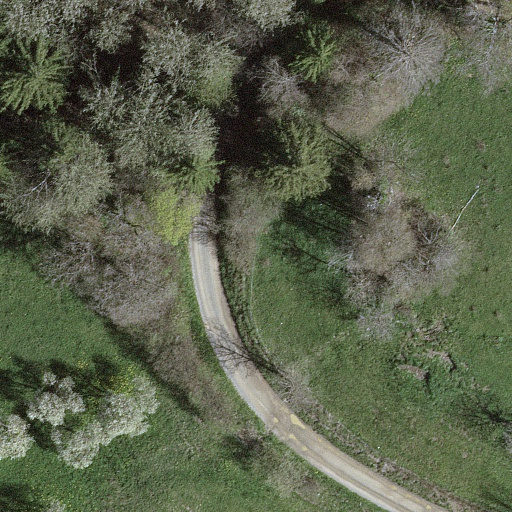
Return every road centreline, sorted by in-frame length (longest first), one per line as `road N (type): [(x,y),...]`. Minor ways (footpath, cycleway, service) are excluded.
road 1 (track): [(457,511),(237,404),(197,146)]
road 2 (track): [(255,0),(197,146)]
